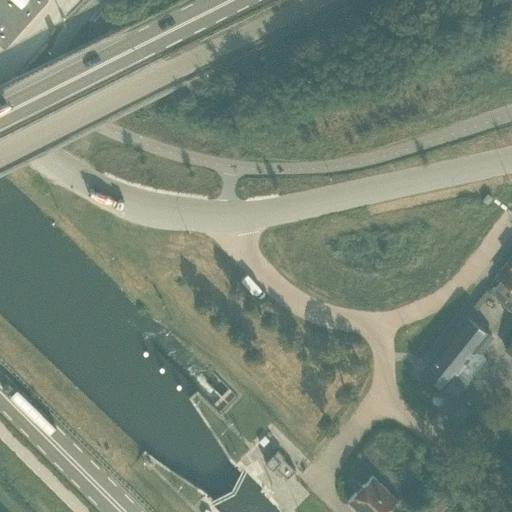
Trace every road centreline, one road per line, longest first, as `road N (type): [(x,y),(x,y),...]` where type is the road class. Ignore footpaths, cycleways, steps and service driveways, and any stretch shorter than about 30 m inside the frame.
road 1 (unclassified): [(232,216),(511,158)]
road 2 (unclassified): [(232,216),(130,202),(53,159),(0,114)]
road 3 (secondary): [(0,114),(228,0)]
road 4 (unclassified): [(380,320),(340,319),(296,303),(244,249),(232,216)]
road 5 (residential): [(380,320),(442,294),(511,217)]
road 6 (primary): [(121,511),(0,392)]
road 7 (unclassified): [(502,511),(386,396)]
road 8 (residential): [(386,396),(323,468),(322,483),(342,511)]
